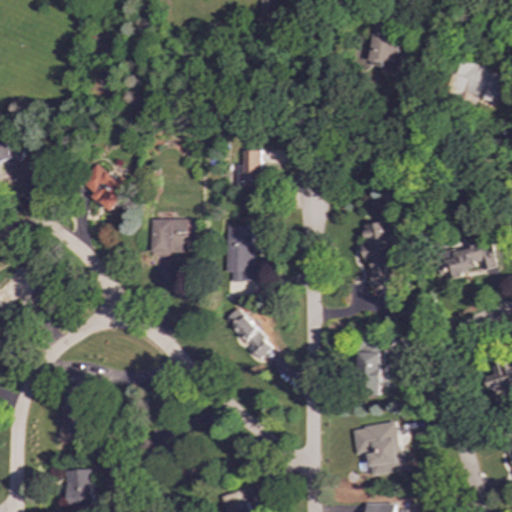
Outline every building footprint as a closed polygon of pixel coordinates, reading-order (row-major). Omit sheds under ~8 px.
[(412,75),(414,53),(399,52),(402,20),(375,17),(372,50),(363,49),(362,63),(381,65),(380,72),(412,75)] [(455,89),(498,104),(508,76),(465,61),(455,89)] [(0,168),(4,157),(19,163),(23,153),(0,143),(0,168)] [(261,150),(242,150),(241,165),(234,164),(233,186),(247,186),(247,180),(260,181),(261,150)] [(112,212),(130,188),(97,163),(81,183),(94,192),(91,196),(112,212)] [(400,284),(397,249),(402,248),(400,227),(391,227),(390,215),(376,216),(377,224),(364,225),(366,243),(364,243),(365,262),(371,261),(373,290),(385,289),(385,286),(400,284)] [(151,252),(188,253),(188,219),(151,219),(151,252)] [(225,226),(226,272),(231,271),(232,282),(257,281),(257,264),(253,265),(252,226),(225,226)] [(0,315),(10,306),(0,295),(0,315)] [(274,347),(237,308),(225,320),(261,358),(274,347)] [(385,390),(386,337),(360,337),(359,383),(369,383),(369,390),(385,390)] [(495,402),(511,397),(511,393),(510,387),(511,386),(511,363),(511,364),(511,361),(486,367),(495,402)] [(61,439),(83,442),(91,386),(69,383),(61,439)] [(407,470),(404,451),(399,452),(395,423),(353,428),(356,454),(369,452),(371,475),(407,470)] [(69,507),(94,506),(93,469),(68,470),(69,507)] [(250,511),(246,489),(224,494),(227,511),(250,511)]
